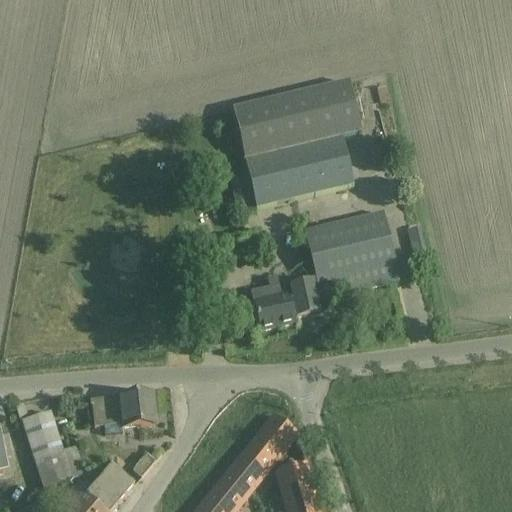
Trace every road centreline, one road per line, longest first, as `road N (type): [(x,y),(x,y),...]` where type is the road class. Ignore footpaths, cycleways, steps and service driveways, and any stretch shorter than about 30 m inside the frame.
road 1 (unclassified): [(0,387),(218,375)]
road 2 (residential): [(298,371),(511,345)]
road 3 (unclassified): [(141,511),(218,375)]
road 4 (residential): [(298,371),(345,511)]
